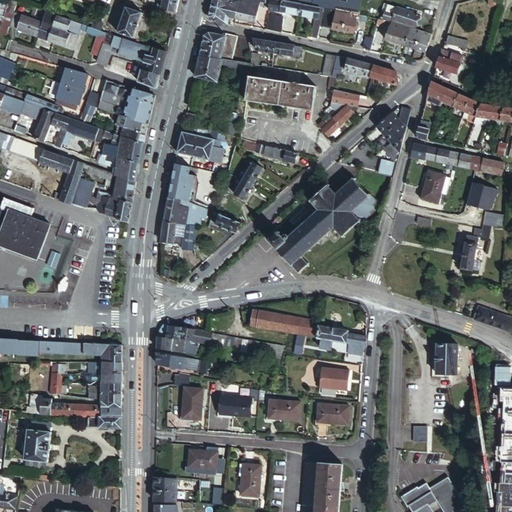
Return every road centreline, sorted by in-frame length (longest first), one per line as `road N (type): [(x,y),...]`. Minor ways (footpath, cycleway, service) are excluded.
road 1 (tertiary): [(422,75),(180,294)]
road 2 (residential): [(422,75),(346,50),(192,20)]
road 3 (residential): [(377,298),(374,278),(422,75)]
road 4 (secondary): [(192,20),(145,230)]
road 5 (unknown): [(402,306),(392,470),(397,511)]
road 6 (residential): [(77,317),(101,222),(0,188)]
road 7 (residential): [(365,453),(176,436)]
road 8 (unclassified): [(203,301),(306,286),(377,298)]
road 9 (residential): [(365,453),(377,298)]
road 10 (unclassified): [(377,298),(511,348)]
road 11 (secondary): [(133,319),(131,456)]
road 12 (secondary): [(146,456),(148,319)]
